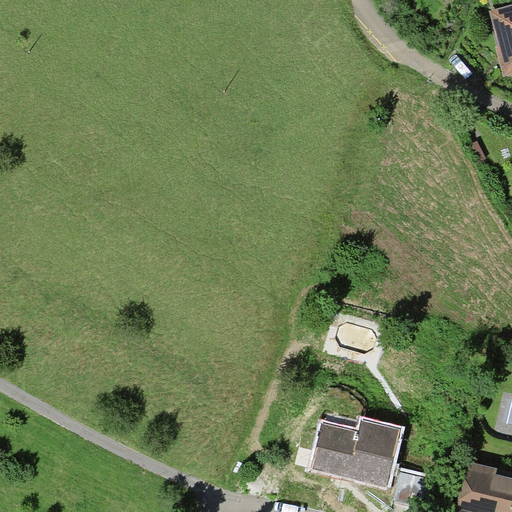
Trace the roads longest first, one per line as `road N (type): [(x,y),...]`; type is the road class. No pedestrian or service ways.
road 1 (residential): [(291,511),(173,476),(0,387)]
road 2 (residential): [(511,110),(391,45),(357,0)]
